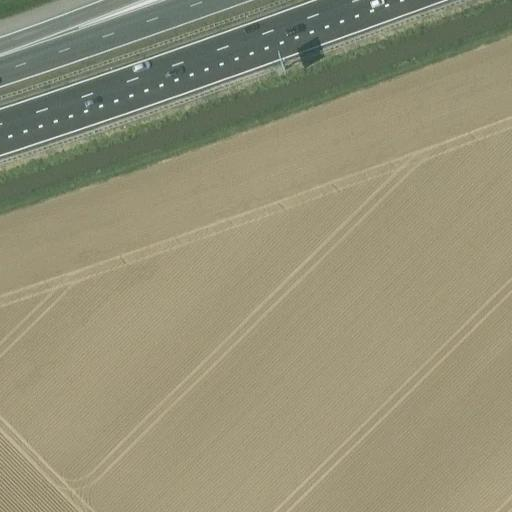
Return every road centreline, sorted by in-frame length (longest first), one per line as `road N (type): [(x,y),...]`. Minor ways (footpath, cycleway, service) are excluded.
road 1 (motorway): [(0,125),(364,0)]
road 2 (motorway): [(213,0),(0,71)]
road 3 (motorway): [(139,0),(0,69)]
